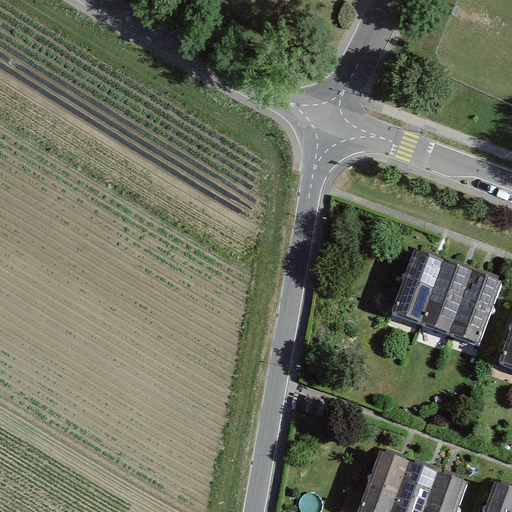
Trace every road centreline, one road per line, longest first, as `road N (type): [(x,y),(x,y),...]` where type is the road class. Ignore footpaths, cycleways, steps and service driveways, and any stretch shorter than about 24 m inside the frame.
road 1 (residential): [(331,120),(311,183),(256,511)]
road 2 (residential): [(99,0),(331,120)]
road 3 (residential): [(331,120),(511,186)]
road 4 (residential): [(391,0),(331,120)]
